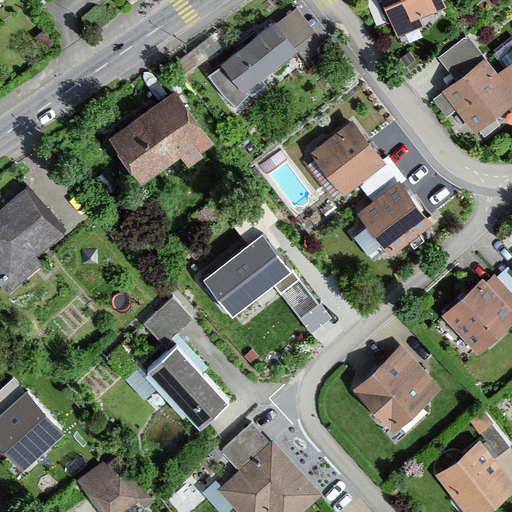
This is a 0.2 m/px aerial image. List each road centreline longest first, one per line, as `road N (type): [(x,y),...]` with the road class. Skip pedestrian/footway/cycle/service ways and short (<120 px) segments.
road 1 (residential): [(497,176),(483,217),(326,360),(309,391),(311,418),(393,511)]
road 2 (residential): [(326,0),(438,145),(465,167),(497,176)]
road 3 (tertiary): [(0,136),(199,0)]
